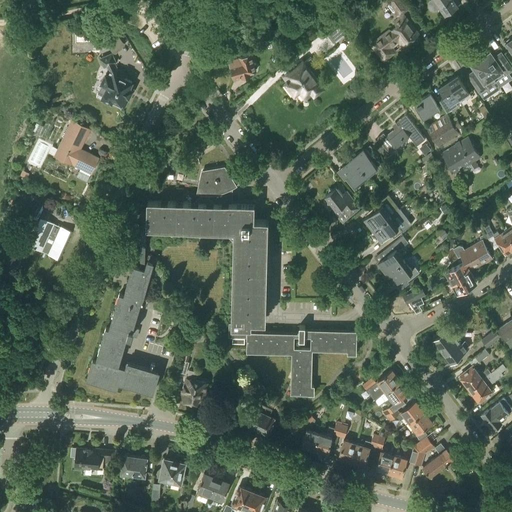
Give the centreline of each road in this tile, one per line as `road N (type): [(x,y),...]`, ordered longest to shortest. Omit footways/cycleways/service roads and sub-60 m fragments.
road 1 (residential): [(36,410),(132,158),(175,72)]
road 2 (secondary): [(438,511),(128,418)]
road 3 (residential): [(273,183),(511,3)]
road 4 (track): [(0,23),(132,1),(185,52)]
road 5 (residential): [(511,492),(393,336)]
road 6 (residential): [(393,336),(273,183)]
road 7 (residential): [(273,183),(197,85),(175,72)]
road 8 (residential): [(393,336),(511,267)]
